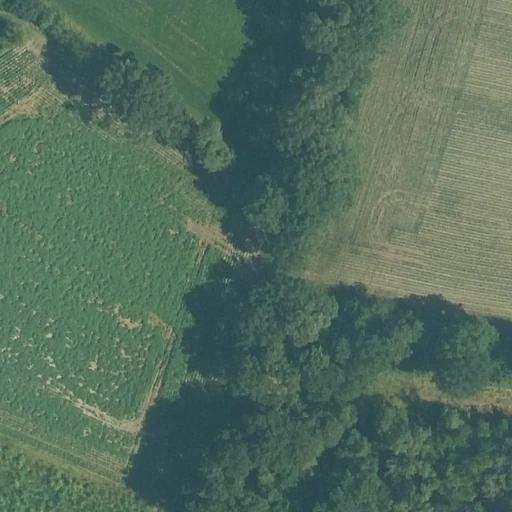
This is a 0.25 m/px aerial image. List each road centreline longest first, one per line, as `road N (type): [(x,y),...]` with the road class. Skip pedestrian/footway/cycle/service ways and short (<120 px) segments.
road 1 (track): [(287,239),(206,511)]
road 2 (track): [(287,239),(357,0)]
